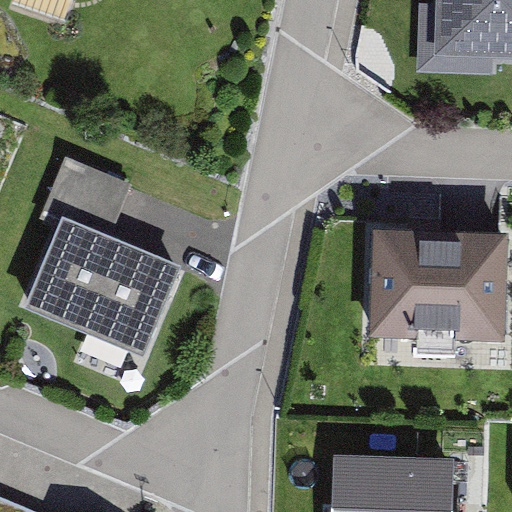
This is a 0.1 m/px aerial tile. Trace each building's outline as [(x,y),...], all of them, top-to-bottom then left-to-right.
[(493,80),(494,67),(511,67),(511,0),(437,0),(437,7),(420,7),(418,78),(493,80)] [(58,216),(23,295),(135,343),(170,261),(98,230),(121,179),(66,155),(42,209),(58,216)] [(511,255),(385,259),(388,367),(511,364),(511,255)] [(343,511),(460,511),(464,459),(347,452),(343,511)] [(0,511),(21,511),(22,511),(0,502),(0,511)]
